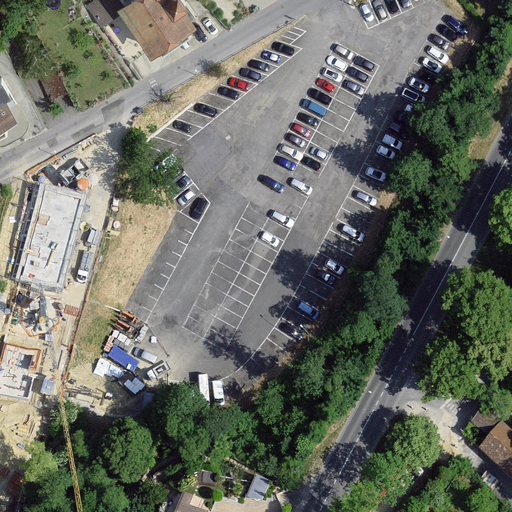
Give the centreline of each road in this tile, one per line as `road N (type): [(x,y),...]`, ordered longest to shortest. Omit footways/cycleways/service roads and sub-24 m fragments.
road 1 (residential): [(306,0),(0,173)]
road 2 (secondary): [(511,144),(394,372)]
road 3 (secondary): [(394,372),(319,511)]
